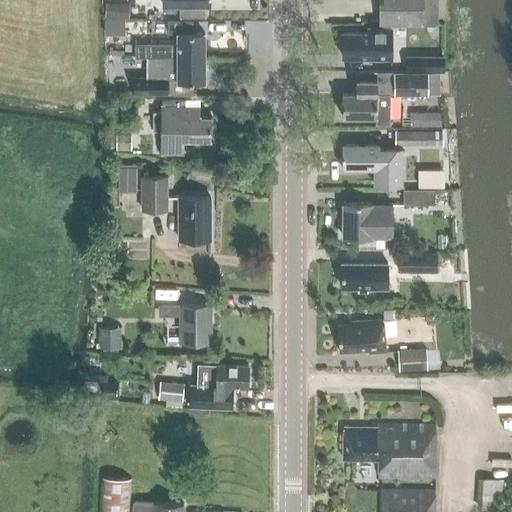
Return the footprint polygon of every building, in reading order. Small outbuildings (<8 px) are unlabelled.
[(378,0),(379,25),(423,25),(423,22),(423,0),(378,0)] [(435,0),(423,0),(423,22),(435,22),(435,0)] [(129,4),(105,3),(104,15),(128,16),(129,4)] [(148,57),(203,57),(203,33),(191,33),(191,20),(167,20),(167,32),(167,33),(177,33),(176,44),(134,44),(134,57),(148,57)] [(342,31),(342,56),(391,57),(391,29),(375,29),(375,31),(342,31)] [(203,57),(148,57),(148,80),(131,80),(131,94),(192,94),(192,82),(203,82),(203,57)] [(427,71),(442,71),(442,58),(441,58),(427,58),(427,71)] [(438,72),(393,72),(393,95),(439,94),(438,72)] [(356,82),(355,82),(355,94),(341,94),(341,117),(375,117),(375,125),(389,125),(389,94),(376,94),(376,83),(375,83),(375,82),(374,82),(374,83),(356,83),(356,82)] [(159,130),(159,153),(183,154),(183,139),(209,139),(209,117),(182,117),(182,100),(162,100),(161,113),(153,113),(153,130),(159,130)] [(428,125),(439,125),(439,112),(409,113),(409,127),(428,127),(428,125)] [(441,130),(394,130),(395,145),(441,145),(441,130)] [(114,135),(114,151),(129,151),(129,135),(114,135)] [(341,168),(373,168),(373,185),(401,185),(400,148),(378,149),(378,145),(341,145),(341,168)] [(116,168),(117,190),(136,189),(135,168),(116,168)] [(166,176),(139,176),(140,211),(167,211),(166,176)] [(418,176),(418,187),(431,187),(431,176),(418,176)] [(434,189),(402,189),(402,204),(434,204),(434,189)] [(209,196),(176,197),(177,239),(209,238),(209,196)] [(389,199),(341,201),(342,238),(390,236),(389,199)] [(436,272),(436,253),(398,252),(398,272),(436,272)] [(387,263),(341,263),(341,287),(357,287),(357,290),(366,290),(366,287),(387,287),(387,263)] [(210,304),(179,304),(159,303),(158,314),(179,315),(178,342),(210,342),(210,304)] [(351,325),(339,325),(340,352),(369,350),(369,354),(387,353),(385,319),(351,321),(351,325)] [(120,347),(120,327),(99,326),(99,347),(120,347)] [(399,370),(427,369),(426,348),(398,350),(399,370)] [(246,387),(247,365),(197,362),(196,384),(190,384),(189,405),(230,407),(231,386),(246,387)] [(116,382),(93,381),(92,396),(115,398),(116,382)] [(159,381),(157,399),(181,401),(183,383),(159,381)] [(343,431),(342,459),(379,460),(378,477),(433,478),(434,426),(377,425),(376,429),(343,431)] [(102,476),(100,511),(128,511),(130,477),(102,476)] [(381,490),(380,511),(433,511),(434,491),(381,490)] [(182,511),(183,501),(132,500),(131,511),(182,511)]
